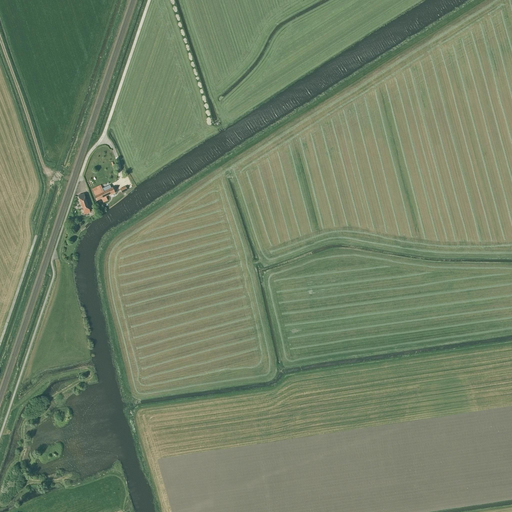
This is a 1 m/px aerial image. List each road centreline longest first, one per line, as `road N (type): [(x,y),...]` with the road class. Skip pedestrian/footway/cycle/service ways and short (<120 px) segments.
road 1 (track): [(0,342),(50,172)]
road 2 (track): [(0,34),(43,165),(50,172),(58,162)]
